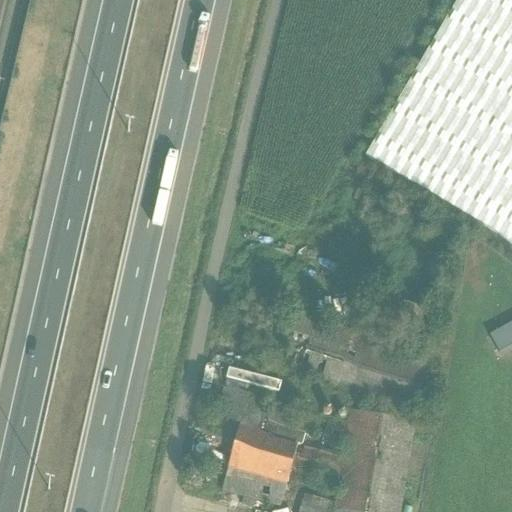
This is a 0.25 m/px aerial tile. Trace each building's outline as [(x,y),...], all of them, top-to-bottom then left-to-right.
[(511,0),(451,0),(353,161),(511,254),(511,0)] [(415,345),(427,312),(375,294),(363,327),(415,345)] [(353,416),(340,511),(409,511),(420,425),(353,416)] [(349,458),(356,430),(336,425),(328,453),(349,458)] [(295,450),(235,431),(217,486),(278,505),(295,450)] [(213,465),(197,467),(198,485),(215,484),(213,465)]
